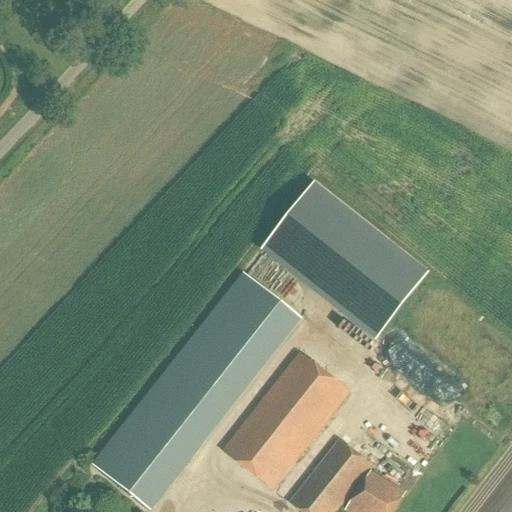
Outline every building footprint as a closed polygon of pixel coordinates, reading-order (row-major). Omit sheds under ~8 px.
[(426,277),(313,188),(264,250),(377,339),(426,277)] [(149,511),(150,511),(198,453),(302,320),(243,274),(139,405),(91,466),(149,511)] [(271,492),(349,394),(299,354),(221,452),(271,492)] [(298,511),(336,511),(372,468),(338,440),(288,504),(298,511)] [(393,511),(406,494),(370,472),(343,511),(393,511)]
